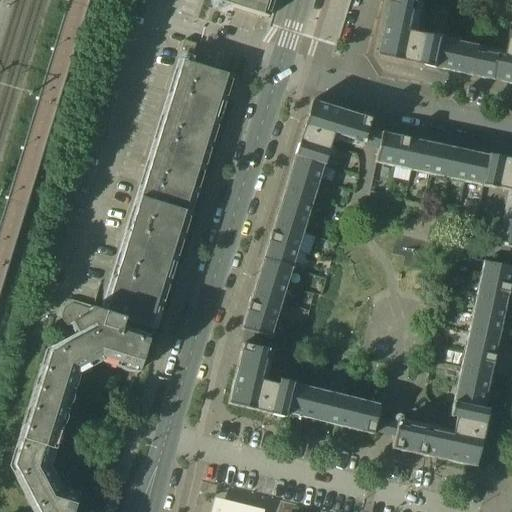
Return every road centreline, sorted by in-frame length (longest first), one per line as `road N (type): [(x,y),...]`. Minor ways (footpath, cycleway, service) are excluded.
road 1 (residential): [(166,442),(279,67)]
road 2 (residential): [(166,442),(450,511)]
road 3 (residential): [(511,127),(349,88)]
